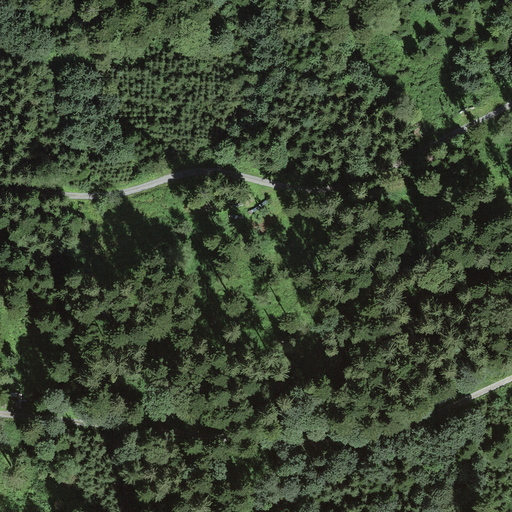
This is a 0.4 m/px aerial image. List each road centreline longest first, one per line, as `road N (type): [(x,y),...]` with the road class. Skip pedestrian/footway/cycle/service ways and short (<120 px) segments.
road 1 (track): [(0,186),(102,194),(202,169),(286,188),(333,187),(384,170),(511,102)]
road 2 (track): [(511,379),(396,432),(340,443),(0,414)]
